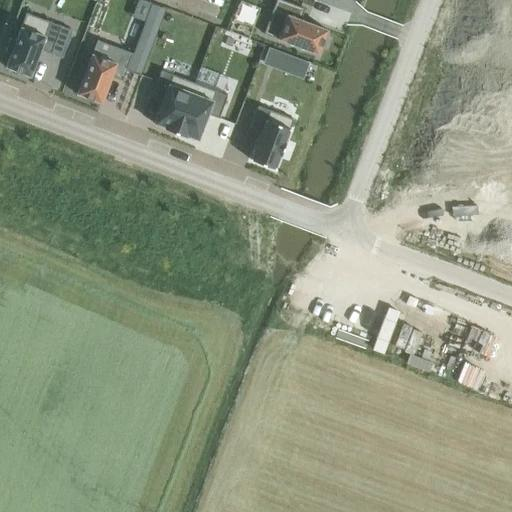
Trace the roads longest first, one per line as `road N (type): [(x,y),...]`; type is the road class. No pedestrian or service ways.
road 1 (residential): [(0,101),(343,231)]
road 2 (residential): [(431,0),(343,231)]
road 3 (residential): [(343,231),(511,294)]
